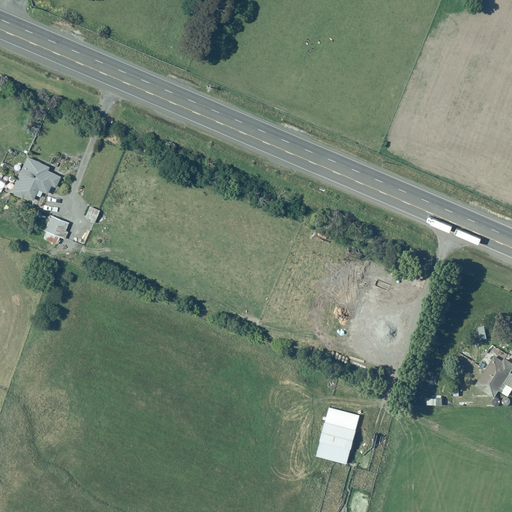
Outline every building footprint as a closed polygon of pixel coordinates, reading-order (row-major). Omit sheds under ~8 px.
[(48,166),(25,155),(8,191),(20,197),(21,194),(32,199),(34,195),(38,197),(41,191),(45,193),(50,185),(54,187),(60,176),(46,170),(48,166)] [(93,224),(99,209),(88,204),(83,216),(90,218),(88,222),(93,224)] [(64,229),(67,221),(47,212),(40,228),(44,230),(41,237),(53,243),(57,235),(64,238),(67,231),(64,229)] [(411,288),(418,290),(423,276),(416,274),(411,288)] [(481,374),(473,384),(492,398),(497,391),(505,396),(511,386),(511,373),(509,371),(511,367),(511,361),(504,356),(501,360),(491,353),(478,372),(481,374)] [(314,455),(345,464),(359,414),(328,405),(314,455)]
